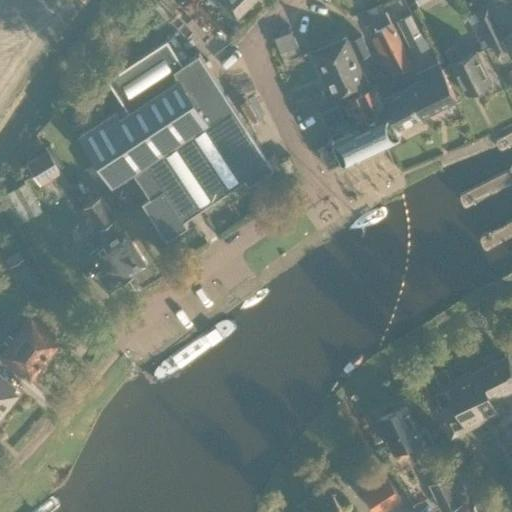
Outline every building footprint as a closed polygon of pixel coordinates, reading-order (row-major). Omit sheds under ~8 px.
[(220,0),(238,17),(254,0),(220,0)] [(499,56),(511,51),(511,52),(511,31),(504,36),(487,4),(476,10),(499,56)] [(398,19),(408,42),(422,36),(412,13),(398,19)] [(374,38),(393,75),(403,71),(413,66),(392,23),(376,31),(378,36),(374,38)] [(280,52),(298,45),(292,31),(290,25),(280,29),(283,34),(275,37),(280,52)] [(362,34),(350,39),(359,57),(371,52),(362,34)] [(357,92),(371,85),(370,82),(347,36),(313,51),(336,101),(357,91),(357,92)] [(163,38),(107,75),(129,108),(120,114),(116,108),(80,132),(99,160),(88,167),(103,189),(134,168),(150,193),(143,199),(167,236),(188,222),(185,217),(246,177),(249,182),(274,165),(201,49),(179,63),(163,38)] [(452,62),(468,93),(492,81),(476,50),(462,57),(456,44),(446,49),(453,62),(452,62)] [(403,81),(406,88),(420,117),(457,98),(439,62),(416,73),(419,80),(409,85),(403,71),(393,75),(397,83),(403,81)] [(401,134),(398,127),(384,98),(379,86),(370,82),(371,85),(357,92),(357,91),(336,101),(341,113),(324,121),(333,139),(319,146),(328,166),(343,159),(344,161),(401,134)] [(398,127),(420,117),(406,88),(384,98),(398,127)] [(85,102),(93,116),(102,111),(93,97),(85,102)] [(70,118),(76,128),(83,123),(77,113),(70,118)] [(60,172),(47,150),(27,162),(40,184),(60,172)] [(26,181),(2,193),(17,222),(41,210),(26,181)] [(85,203),(100,225),(115,215),(100,193),(85,203)] [(100,225),(103,230),(108,237),(111,235),(115,241),(111,243),(116,249),(110,252),(126,276),(147,262),(125,228),(115,215),(100,225)] [(108,237),(103,230),(101,231),(98,234),(103,242),(88,253),(110,286),(126,276),(110,252),(116,249),(111,243),(115,241),(111,235),(108,237)] [(9,266),(34,307),(49,298),(42,286),(45,284),(32,262),(28,264),(24,257),(9,266)] [(33,375),(58,344),(53,341),(57,336),(31,316),(0,354),(0,355),(25,376),(29,371),(33,375)] [(486,400),(478,404),(485,420),(488,426),(500,420),(498,414),(499,413),(492,398),(505,391),(502,386),(511,381),(511,363),(508,355),(473,372),(486,400)] [(486,400),(473,372),(471,370),(434,388),(441,403),(437,405),(452,436),(485,420),(478,404),(486,400)] [(0,405),(5,409),(17,394),(13,391),(17,386),(0,372),(0,405)] [(405,405),(379,417),(395,449),(411,441),(420,461),(439,452),(427,427),(418,432),(405,405)] [(357,482),(376,511),(381,511),(403,498),(382,466),(357,482)] [(430,483),(443,511),(462,503),(457,492),(465,489),(457,471),(430,483)] [(289,511),(346,511),(333,493),(308,511),(302,503),(289,511)]
